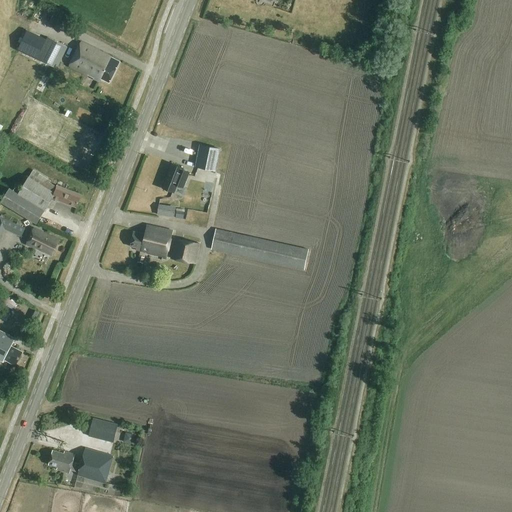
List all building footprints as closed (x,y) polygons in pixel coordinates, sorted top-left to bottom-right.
[(47,37),(36,59),(56,69),(67,47),(47,37)] [(110,83),(120,62),(81,43),(69,66),(100,81),(101,79),(110,83)] [(200,146),(196,169),(216,172),(220,150),(200,146)] [(174,164),(166,182),(165,182),(163,187),(164,187),(164,189),(175,193),(178,186),(185,188),(191,173),(184,170),(185,168),(174,164)] [(16,185),(13,190),(10,189),(2,202),(38,224),(53,199),(77,208),(82,196),(57,186),(56,187),(50,183),(51,181),(33,170),(22,189),(16,185)] [(203,171),(201,177),(212,181),(209,189),(216,192),(222,179),(203,171)] [(159,206),(158,215),(174,217),(175,208),(159,206)] [(22,237),(26,229),(0,217),(0,237),(1,238),(5,230),(22,237)] [(167,257),(173,231),(147,225),(145,235),(134,232),(131,246),(137,248),(137,250),(167,257)] [(52,256),(60,240),(34,228),(26,244),(36,249),(36,247),(41,249),(41,250),(52,256)] [(304,271),(309,249),(216,229),(211,250),(304,271)] [(200,244),(183,240),(183,241),(175,239),(171,259),(196,264),(200,244)] [(0,297),(0,303),(12,311),(17,304),(1,295),(0,297)] [(17,363),(22,352),(12,347),(15,340),(0,331),(0,360),(3,362),(4,360),(12,364),(13,361),(17,363)] [(113,443),(118,424),(94,418),(89,437),(113,443)] [(130,432),(128,441),(138,443),(140,434),(130,432)] [(105,484),(113,457),(85,448),(81,464),(73,462),(75,455),(65,452),(65,453),(54,450),(50,463),(61,467),(60,469),(70,472),(71,470),(79,473),(78,476),(105,484)]
